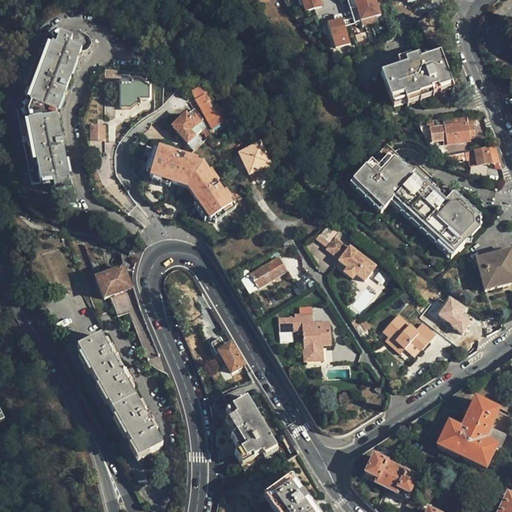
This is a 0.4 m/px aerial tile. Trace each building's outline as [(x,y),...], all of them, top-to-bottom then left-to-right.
[(323,7),(320,0),(303,0),(306,12),(323,7)] [(377,0),(375,0),(356,6),(360,20),(382,13),(377,0)] [(356,6),(351,7),(355,21),(360,20),(356,6)] [(350,42),(343,18),(332,21),(328,22),(335,46),(350,42)] [(62,113),(80,45),(68,42),(70,35),(57,32),(55,38),(42,35),(21,114),(44,188),(65,182),(68,191),(73,194),(83,191),(85,186),(62,113)] [(438,53),(426,57),(419,60),(417,55),(402,60),(404,65),(379,74),(390,106),(403,101),(449,83),(438,53)] [(149,100),(149,88),(140,85),(133,85),(133,83),(120,84),(120,109),(130,109),(139,102),(140,102),(140,100),(149,100)] [(197,102),(215,92),(211,83),(192,94),(197,102)] [(449,83),(403,101),(405,104),(406,107),(452,90),(449,83)] [(230,118),(215,92),(197,102),(212,129),(230,118)] [(203,121),(201,120),(195,112),(187,119),(185,117),(173,129),(187,145),(200,133),(195,128),(203,121)] [(475,139),(474,132),(469,133),(467,124),(443,128),(447,147),(470,143),(470,140),(475,139)] [(273,166),(262,144),(240,155),(253,177),(273,166)] [(499,161),(494,146),(492,147),(474,152),(478,167),(499,161)] [(410,175),(413,170),(389,150),(385,154),(410,175)] [(157,152),(156,156),(149,179),(148,181),(152,183),(168,189),(185,195),(196,210),(207,226),(208,227),(210,225),(232,210),(236,207),(227,194),(226,194),(218,183),(219,183),(211,172),(209,174),(206,170),(196,168),(197,165),(185,160),(184,162),(173,159),(174,157),(157,152)] [(149,179),(156,156),(151,154),(143,177),(149,179)] [(446,197),(421,176),(413,170),(410,175),(385,154),(372,170),(364,164),(345,188),(377,215),(384,207),(389,201),(452,254),(470,233),(482,219),(480,211),(453,188),(449,193),(446,197)] [(427,174),(421,176),(446,197),(449,193),(427,174)] [(168,189),(152,183),(150,187),(167,193),(168,189)] [(453,188),(480,211),(478,205),(455,186),(453,188)] [(377,215),(345,188),(341,192),(374,219),(377,215)] [(389,201),(384,207),(448,260),(452,254),(389,201)] [(207,226),(196,210),(192,212),(203,228),(207,226)] [(232,210),(210,225),(213,229),(235,214),(232,210)] [(482,219),(470,233),(478,236),(477,229),(483,223),(482,219)] [(337,261),(346,269),(354,276),(362,282),(374,268),(350,247),(347,249),(333,238),(324,249),(338,260),(337,261)] [(487,255),(476,259),(487,290),(511,281),(511,269),(505,249),(495,252),(493,247),(485,249),(487,255)] [(487,290),(476,259),(471,260),(481,292),(487,290)] [(279,260),(250,277),(258,291),(287,273),(279,260)] [(131,289),(125,274),(123,269),(96,279),(104,300),(130,290),(131,289)] [(354,276),(346,269),(343,274),(350,280),(354,276)] [(453,328),(466,310),(463,308),(462,310),(450,302),(439,318),(453,328)] [(331,346),(329,324),(313,325),(312,316),(295,317),(295,320),(277,321),(278,335),(303,334),(306,362),(327,360),(326,346),(331,346)] [(381,333),(388,339),(394,344),(395,343),(403,351),(407,347),(410,344),(420,352),(427,345),(396,316),(381,333)] [(355,324),(353,327),(360,338),(362,336),(361,335),(361,334),(361,333),(361,332),(362,331),(363,331),(363,330),(364,330),(365,330),(360,322),(355,324)] [(235,342),(227,330),(220,334),(227,346),(231,344),(231,345),(235,342)] [(227,346),(220,334),(218,335),(220,338),(212,344),(212,347),(215,354),(219,354),(232,374),(244,365),(231,345),(231,344),(227,346)] [(162,447),(100,337),(75,352),(136,462),(147,456),(153,467),(162,461),(162,447)] [(394,344),(388,339),(385,342),(399,355),(403,351),(395,343),(394,344)] [(410,344),(407,347),(417,356),(420,352),(410,344)] [(469,356),(474,353),(475,351),(468,344),(463,349),(469,356)] [(247,478),(250,477),(281,459),(280,458),(244,400),(224,412),(229,420),(226,422),(234,436),(229,439),(237,453),(233,456),(247,478)] [(498,450),(504,436),(488,428),(496,411),(473,400),(459,431),(445,424),(434,448),(484,471),(495,449),(498,450)] [(405,473),(372,458),(364,476),(375,481),(373,487),(386,492),(394,496),(396,491),(405,496),(413,481),(404,476),(405,473)] [(313,511),(289,479),(266,496),(277,511),(313,511)] [(511,511),(511,498),(507,496),(498,511),(511,511)]
